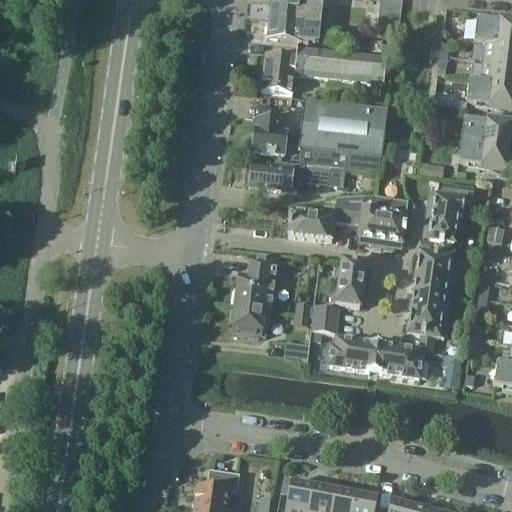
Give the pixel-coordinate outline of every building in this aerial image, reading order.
[(397,40),(401,0),(380,0),(376,38),(397,40)] [(319,29),(321,10),(270,4),(268,24),(319,29)] [(511,22),(487,19),(486,24),(477,23),(474,45),(486,47),(481,85),(469,83),(466,106),(475,107),(475,112),(508,116),(509,111),(511,111),(511,22)] [(344,42),(346,32),(319,29),(268,24),(266,42),(320,48),(321,39),(344,42)] [(446,74),(450,48),(441,47),(437,72),(446,74)] [(383,88),(386,60),(297,51),(296,62),(294,79),(383,88)] [(292,98),(294,79),(296,62),(264,59),(260,95),(292,98)] [(382,163),(387,116),(304,106),(299,154),(314,156),(312,170),(378,178),(380,163),(382,163)] [(506,129),(507,124),(474,120),(473,125),(464,124),(458,166),(468,168),(467,173),(500,177),(501,172),(506,173),(511,130),(506,129)] [(284,136),(285,125),(258,122),(257,133),(254,133),(252,156),(284,160),(287,136),(284,136)] [(344,193),(346,175),(275,166),(273,175),(250,173),(248,191),(296,197),(297,186),(303,187),(302,188),(344,193)] [(432,181),(434,168),(420,166),(419,179),(432,181)] [(473,204),(475,192),(443,187),(441,199),(429,197),(422,242),(435,244),(434,247),(458,251),(466,203),(473,204)] [(379,214),(365,212),(365,201),(336,203),(336,213),(325,211),(324,219),(290,215),(287,242),(294,243),(294,246),(328,249),(328,246),(334,247),(336,225),(359,229),(356,245),(404,252),(408,222),(379,218),(379,214)] [(502,247),(504,234),(489,231),(487,244),(502,247)] [(442,342),(455,261),(417,255),(405,337),(442,342)] [(238,279),(234,309),(265,312),(273,313),(279,264),(251,261),(248,280),(238,279)] [(359,312),(366,268),(341,264),(336,296),(331,295),(329,308),(359,312)] [(481,290),(478,303),(488,304),(490,291),(481,290)] [(478,303),(476,315),(486,317),(488,304),(478,303)] [(312,318),(313,307),(296,305),(295,316),(312,318)] [(266,342),(267,330),(263,329),(265,312),(234,309),(231,338),(266,342)] [(337,339),(339,313),(314,311),(312,336),(337,339)] [(311,329),(312,318),(295,316),(294,327),(311,329)] [(481,343),(483,330),(474,329),(472,341),(481,343)] [(419,354),(333,341),(332,350),(329,350),(326,370),(418,383),(421,364),(418,363),(419,354)] [(479,356),(481,343),(472,341),(470,354),(479,356)] [(307,363),(308,348),(285,346),(283,360),(307,363)] [(459,362),(448,360),(444,390),(455,391),(459,362)] [(511,379),(511,362),(510,362),(509,368),(497,366),(495,377),(511,379)] [(511,379),(495,377),(493,389),(503,390),(502,395),(511,396),(511,379)] [(474,381),(466,379),(464,389),(472,391),(474,381)] [(237,496),(239,480),(209,476),(207,490),(197,489),(194,511),(203,511),(228,511),(231,496),(237,496)] [(281,495),(281,498),(288,499),(288,498),(290,486),(283,485),(282,492),(281,495)] [(308,511),(313,490),(290,486),(288,498),(288,499),(285,511),(308,511)] [(330,511),(334,494),(313,490),(308,511),(330,511)] [(353,511),(356,499),(334,494),(330,511),(353,511)] [(375,511),(377,503),(356,499),(353,511),(375,511)]
